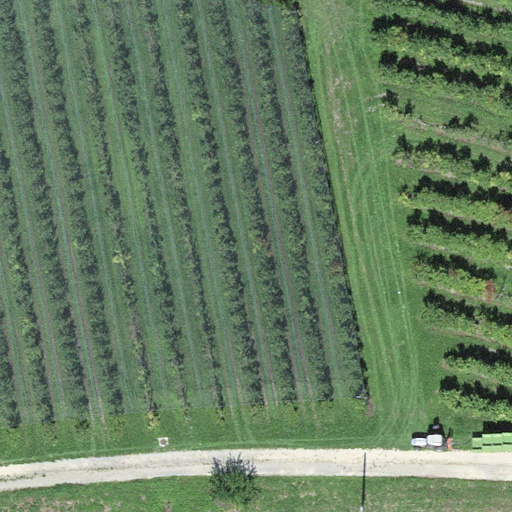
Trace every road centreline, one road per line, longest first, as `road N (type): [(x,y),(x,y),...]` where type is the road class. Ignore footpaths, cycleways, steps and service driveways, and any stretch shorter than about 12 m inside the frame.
road 1 (track): [(0,481),(157,465),(511,469)]
road 2 (track): [(338,0),(410,466)]
